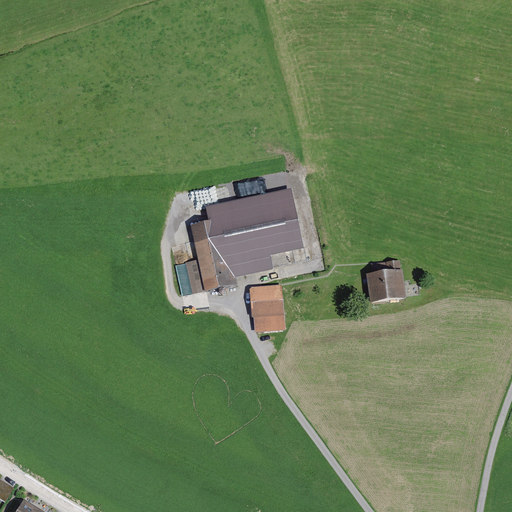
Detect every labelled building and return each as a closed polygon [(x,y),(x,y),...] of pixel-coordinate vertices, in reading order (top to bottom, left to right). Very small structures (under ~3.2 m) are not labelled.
[(209,226),(191,230),(199,263),(205,294),(206,295),(238,288),(236,280),(273,272),(270,259),(304,252),(291,192),(205,210),(209,226)] [(205,294),(199,263),(186,265),(193,297),(205,294)] [(374,279),(368,279),(371,308),(406,303),(403,274),(402,274),(400,263),(372,266),(374,279)] [(281,287),(249,291),(252,321),(254,321),(255,336),(286,333),(281,287)] [(0,502),(5,506),(14,490),(0,481),(0,502)]
